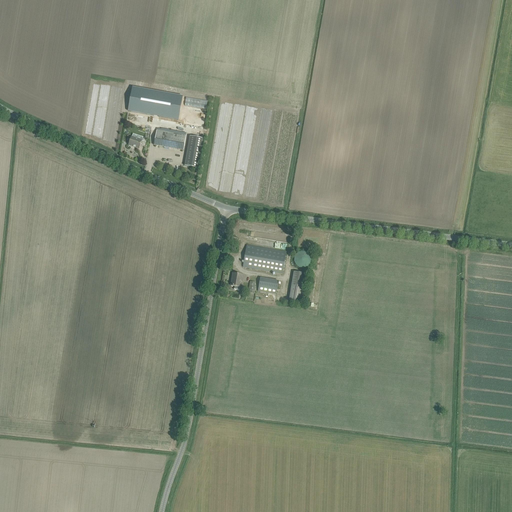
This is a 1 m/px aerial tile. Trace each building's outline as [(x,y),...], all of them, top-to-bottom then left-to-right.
[(130,88),(126,112),(198,124),(202,100),(130,88)] [(154,145),(184,151),(186,136),(157,131),(154,145)] [(129,145),(129,146),(135,148),(139,149),(141,144),(145,146),(147,140),(143,138),(143,137),(133,134),(132,137),(129,145)] [(185,166),(198,168),(203,139),(190,136),(185,166)] [(329,243),(330,234),(322,234),(322,242),(329,243)] [(247,246),(243,267),(283,274),(286,252),(247,246)] [(296,264),(297,266),(299,268),(302,268),(304,268),(306,267),(308,266),(310,264),(311,262),(311,259),(311,257),(310,255),(308,253),(307,252),(305,251),(303,251),(301,251),(298,252),(296,255),(295,257),(294,259),(295,261),(296,264)] [(294,272),(291,286),(306,289),(308,275),(294,272)] [(231,286),(236,287),(240,287),(241,282),(243,282),(244,275),(233,274),(231,286)] [(260,278),(258,291),(276,294),(278,281),(260,278)] [(306,289),(291,286),(289,301),(303,304),(306,289)]
